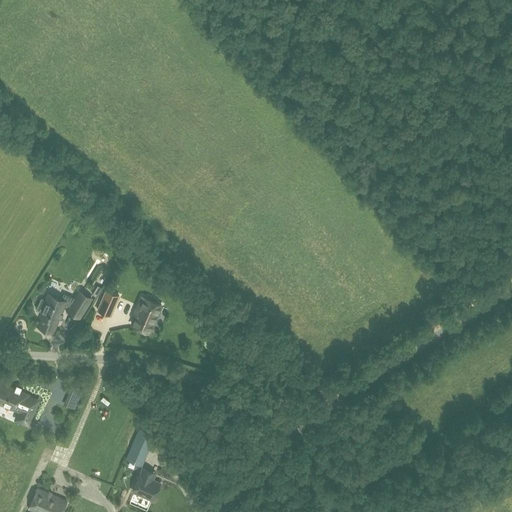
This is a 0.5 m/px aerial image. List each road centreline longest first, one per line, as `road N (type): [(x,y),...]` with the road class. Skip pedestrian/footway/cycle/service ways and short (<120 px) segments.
road 1 (unclassified): [(0,354),(121,360),(309,415)]
road 2 (tertiary): [(309,415),(511,288)]
road 3 (tertiary): [(220,511),(309,415)]
